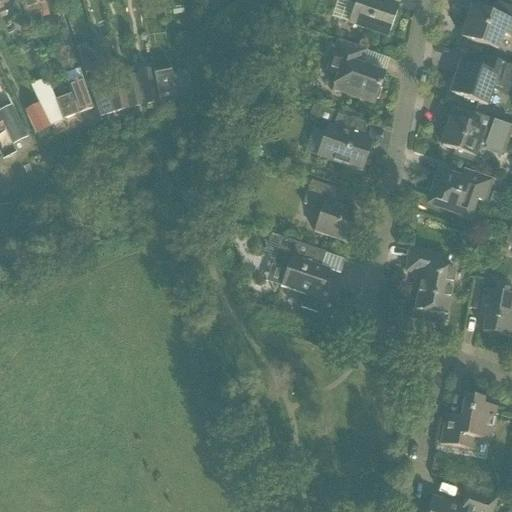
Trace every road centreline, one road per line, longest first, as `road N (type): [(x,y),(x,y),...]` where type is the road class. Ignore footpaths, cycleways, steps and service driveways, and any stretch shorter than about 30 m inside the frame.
road 1 (residential): [(427,0),(366,289),(372,330),(511,375)]
road 2 (track): [(173,109),(0,161)]
